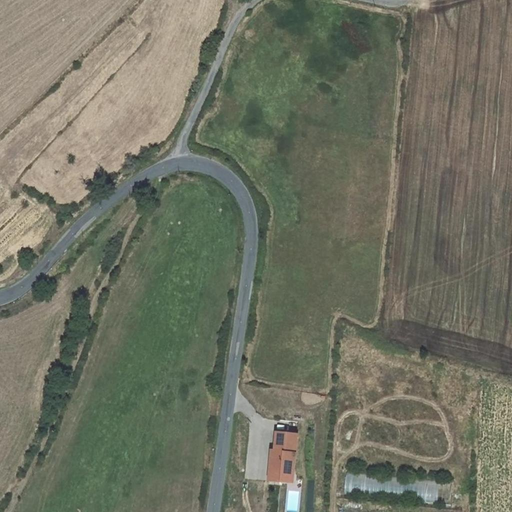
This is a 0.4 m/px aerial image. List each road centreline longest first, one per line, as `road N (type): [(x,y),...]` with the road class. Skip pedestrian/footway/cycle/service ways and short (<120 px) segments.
road 1 (tertiary): [(177,162),(227,177),(251,226),(213,511)]
road 2 (tertiary): [(0,297),(33,278),(108,199),(177,162)]
road 3 (residential): [(253,0),(234,15),(177,162)]
